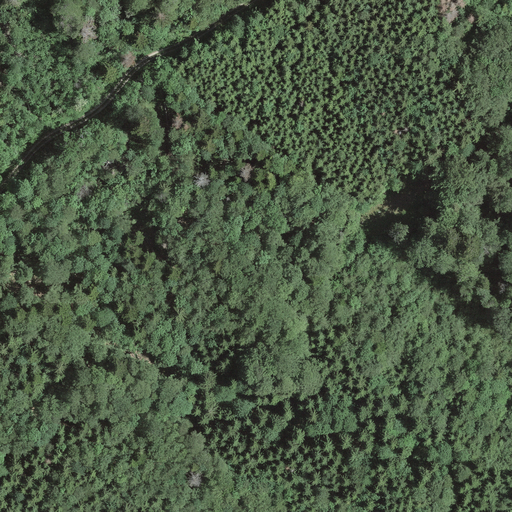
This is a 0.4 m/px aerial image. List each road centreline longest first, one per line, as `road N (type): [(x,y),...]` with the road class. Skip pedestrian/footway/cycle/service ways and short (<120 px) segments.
road 1 (track): [(0,194),(43,141),(103,101),(141,60),(249,0)]
road 2 (track): [(511,125),(405,199)]
